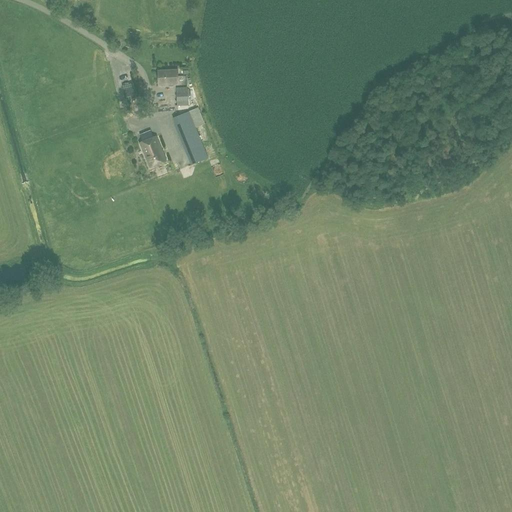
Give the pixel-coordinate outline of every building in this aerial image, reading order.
[(159,70),(159,85),(179,84),(178,70),(159,70)] [(180,97),(181,112),(193,111),(192,97),(180,97)] [(192,164),(207,158),(189,112),(174,118),(192,164)] [(150,168),(166,161),(156,136),(140,143),(150,168)] [(224,170),(217,173),(220,179),(227,176),(224,170)]
